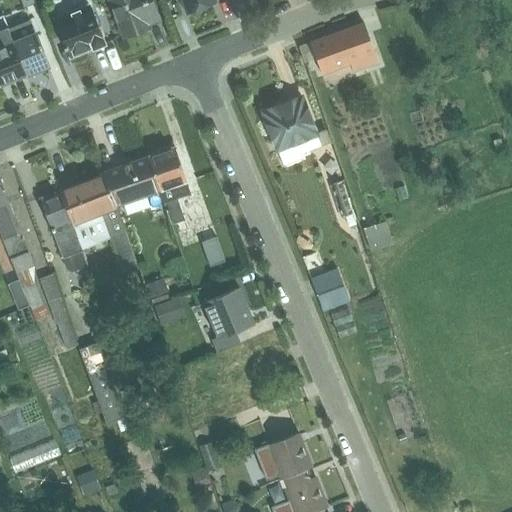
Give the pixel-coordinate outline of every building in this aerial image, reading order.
[(108,0),(121,38),(159,25),(150,0),(108,0)] [(214,0),(178,0),(183,12),(215,0),(214,0)] [(66,56),(101,42),(85,1),(50,15),(66,56)] [(374,62),(360,22),(306,41),(320,81),(374,62)] [(24,75),(48,65),(31,23),(7,33),(24,75)] [(0,84),(24,75),(7,33),(0,35),(0,84)] [(275,151),(316,135),(299,91),(258,107),(275,151)] [(156,191),(185,180),(171,145),(142,156),(156,191)] [(156,191),(142,156),(101,171),(114,206),(156,191)] [(71,223),(114,206),(101,171),(58,188),(71,223)] [(0,236),(18,230),(0,183),(0,236)] [(71,223),(58,188),(37,196),(50,231),(71,223)] [(367,248),(391,241),(384,219),(360,226),(367,248)] [(214,234),(200,239),(210,265),(224,260),(214,234)] [(357,253),(309,270),(325,314),(372,297),(357,253)] [(228,295),(256,283),(250,267),(221,278),(228,295)] [(162,321),(181,314),(175,297),(156,303),(162,321)] [(345,307),(328,315),(339,339),(357,330),(345,307)] [(102,423),(122,418),(99,341),(80,346),(102,423)] [(265,444),(279,479),(313,466),(300,431),(265,444)] [(291,511),(309,511),(328,505),(313,466),(279,479),(291,511)] [(95,492),(93,472),(77,474),(79,494),(95,492)]
